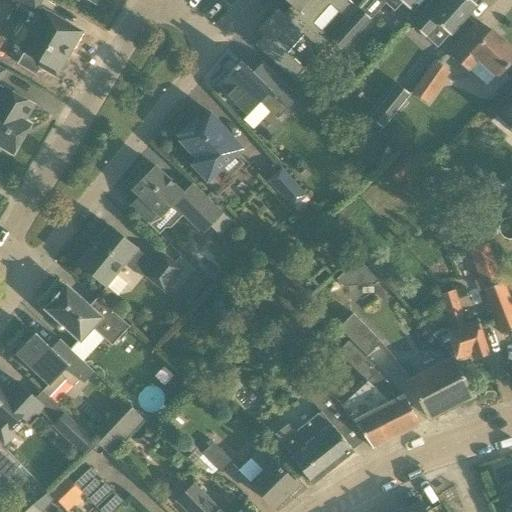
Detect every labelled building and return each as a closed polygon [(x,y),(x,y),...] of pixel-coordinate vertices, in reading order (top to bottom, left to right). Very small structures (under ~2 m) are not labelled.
[(12,0),(35,13),(41,0),(12,0)] [(200,0),(196,6),(204,13),(214,0),(218,0),(227,7),(232,0),(200,0)] [(304,34),(303,35),(321,50),(329,42),(331,39),(313,23),(330,5),(330,4),(325,0),(285,0),(291,5),(283,14),(282,15),(304,34)] [(325,0),(330,4),(330,5),(347,21),(357,10),(358,9),(347,0),(325,0)] [(394,12),(402,3),(413,12),(423,0),(384,0),(383,2),(394,12)] [(431,0),(410,24),(427,39),(439,26),(449,34),(476,5),(474,3),(477,0),(476,0),(431,0)] [(303,35),(304,34),(282,15),(283,14),(274,6),(264,17),(267,20),(259,30),(264,35),(255,45),(294,80),(304,69),(286,53),(303,35)] [(25,51),(18,64),(36,74),(40,67),(56,77),(82,32),(65,22),(43,9),(20,48),(25,51)] [(331,39),(329,42),(340,52),(369,20),(357,10),(347,21),(331,39)] [(497,77),(504,68),(505,69),(509,65),(508,64),(511,59),(511,49),(492,31),(491,30),(488,34),(477,23),(477,22),(458,43),(449,52),(468,69),(477,59),(497,77)] [(298,98),(291,91),(262,62),(252,72),(241,61),(219,84),(229,94),(227,95),(247,115),(260,103),(277,119),(298,98)] [(412,94),(427,104),(448,73),(434,63),(412,94)] [(398,84),(370,118),(383,128),(410,94),(398,84)] [(0,147),(13,155),(25,135),(31,125),(24,121),(34,105),(5,87),(0,95),(0,147)] [(500,112),(497,115),(511,128),(511,129),(511,97),(499,111),(500,112)] [(243,149),(210,113),(199,122),(196,118),(177,135),(181,139),(179,141),(196,159),(191,164),(207,182),(219,194),(233,181),(228,176),(242,164),(235,156),(243,149)] [(456,176),(484,144),(466,127),(437,159),(456,176)] [(169,180),(155,166),(132,189),(140,197),(131,206),(145,220),(148,222),(157,213),(160,216),(171,205),(202,235),(223,214),(192,183),(182,193),(169,180)] [(268,180),(293,207),(305,196),(281,169),(268,180)] [(485,195),(471,212),(477,217),(479,219),(493,212),(511,201),(511,200),(506,196),(506,197),(494,186),(486,196),(485,195)] [(137,249),(124,239),(109,226),(78,264),(106,287),(124,265),(134,272),(146,257),(137,249)] [(511,329),(511,307),(487,243),(469,250),(480,277),(473,280),(478,292),(484,289),(501,333),(511,329)] [(174,294),(195,269),(180,257),(175,263),(163,253),(143,276),(164,293),(167,289),(174,294)] [(374,284),(378,280),(358,258),(337,279),(342,285),(374,284)] [(111,345),(128,326),(97,298),(88,308),(65,287),(61,292),(60,291),(49,302),(51,304),(46,309),(80,339),(71,349),(84,360),(104,338),(111,345)] [(482,335),(477,320),(465,324),(455,290),(439,295),(450,329),(447,330),(443,328),(436,331),(433,335),(456,360),(473,354),(475,358),(488,354),(482,335)] [(380,343),(352,314),(338,328),(367,356),(380,343)] [(19,350),(16,353),(30,367),(49,385),(60,374),(66,380),(73,386),(80,379),(83,383),(94,371),(74,353),(59,339),(51,348),(35,333),(26,343),(25,341),(17,349),(19,350)] [(352,420),(353,420),(372,449),(374,448),(373,448),(417,425),(417,426),(419,425),(404,397),(381,375),(348,342),(338,353),(367,381),(341,405),(352,420)] [(431,370),(416,377),(408,381),(419,402),(429,420),(474,396),(464,379),(459,369),(453,358),(431,370)] [(167,387),(146,411),(158,422),(191,387),(165,363),(154,375),(167,387)] [(32,396),(17,383),(8,392),(0,384),(0,441),(5,446),(14,437),(7,430),(21,415),(29,422),(42,406),(32,396)] [(341,405),(340,403),(321,387),(309,397),(321,413),(294,434),(286,424),(274,434),(292,457),(290,458),(300,469),(312,485),(352,452),(352,453),(353,452),(338,433),(352,420),(341,405)] [(110,456),(143,420),(130,408),(97,443),(110,456)] [(65,413),(53,426),(82,455),(95,442),(65,413)] [(145,425),(132,438),(138,443),(145,443),(154,434),(145,425)] [(202,453),(221,474),(233,463),(213,442),(202,453)] [(0,471),(8,479),(21,464),(0,443),(0,471)] [(197,448),(186,458),(191,464),(202,453),(197,448)] [(297,485),(283,471),(261,448),(251,458),(263,471),(251,484),(274,508),(297,485)] [(112,490),(91,468),(73,485),(95,507),(112,490)] [(60,505),(75,491),(63,478),(48,492),(60,505)] [(250,511),(244,506),(237,511),(218,511),(219,511),(193,484),(177,500),(188,511),(250,511)] [(511,511),(511,492),(511,493),(511,504),(503,508),(505,511),(511,511)] [(425,511),(418,500),(398,511),(425,511)]
